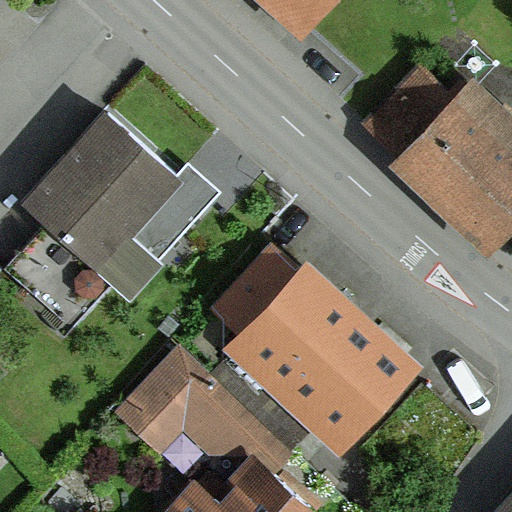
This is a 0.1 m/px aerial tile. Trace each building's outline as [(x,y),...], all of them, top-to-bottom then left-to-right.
[(325,0),(268,0),(300,28),(325,0)] [(361,124),(484,241),(511,211),(511,140),(504,149),(416,65),(361,124)] [(111,281),(92,264),(171,176),(104,115),(24,205),(61,238),(20,285),(69,329),(111,281)] [(241,184),(249,192),(257,184),(249,176),(241,184)] [(285,449),(320,411),(342,431),(401,367),(273,249),(214,313),(240,337),(206,374),(285,449)] [(272,463),(285,449),(206,374),(194,387),(171,365),(126,413),(155,441),(178,418),(207,446),(253,445),(272,463)] [(191,483),(164,511),(313,511),(254,460),(215,504),(191,483)] [(511,511),(511,498),(499,511),(511,511)]
